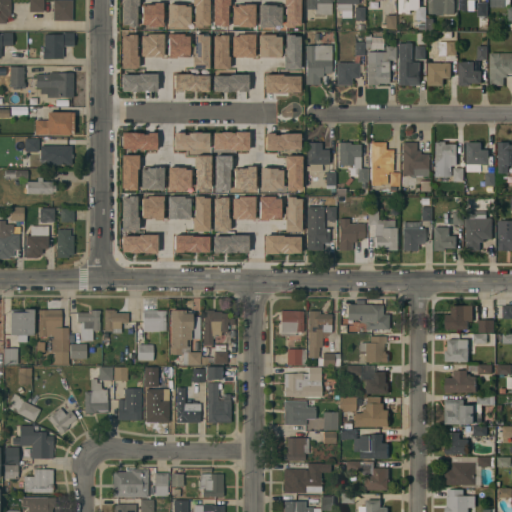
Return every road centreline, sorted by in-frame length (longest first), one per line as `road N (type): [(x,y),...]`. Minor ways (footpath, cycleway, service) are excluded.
road 1 (tertiary): [(511,283),(0,279)]
road 2 (residential): [(106,0),(101,279)]
road 3 (residential): [(419,282),(419,511)]
road 4 (residential): [(259,283),(256,511)]
road 5 (residential): [(511,115),(313,115)]
road 6 (residential): [(257,451),(87,451)]
